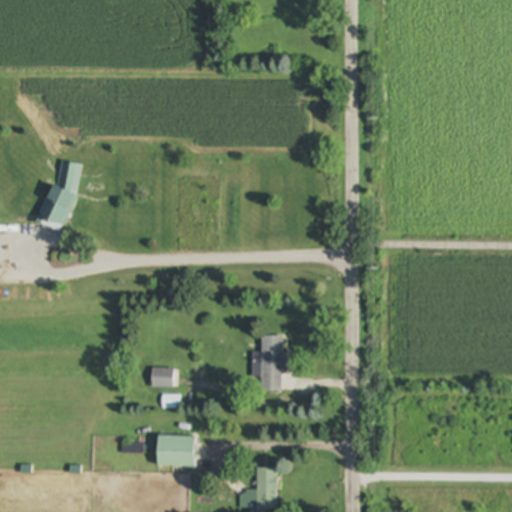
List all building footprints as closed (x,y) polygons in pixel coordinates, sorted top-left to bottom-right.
[(83,166),(59,161),(46,224),(71,229),(83,166)] [(286,394),(286,338),(261,338),(261,376),(262,376),(262,394),(286,394)] [(176,389),(176,370),(154,370),(154,389),(176,389)] [(196,468),(196,437),(159,437),(159,468),(196,468)] [(279,469),(257,469),(257,510),(278,511),(279,469)]
